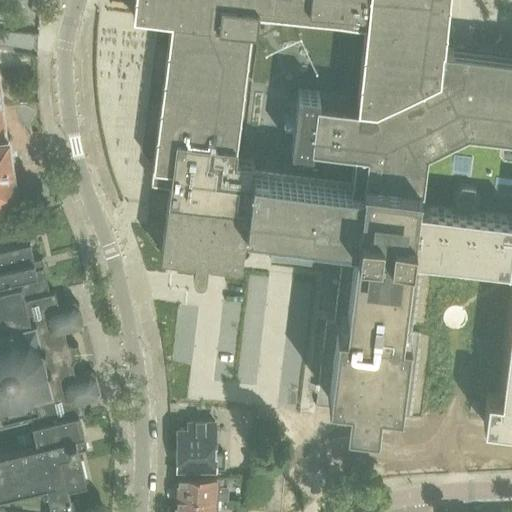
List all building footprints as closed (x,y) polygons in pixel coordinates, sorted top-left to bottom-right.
[(511,54),(444,45),(448,0),(134,0),(133,15),(171,20),(152,181),(171,183),(162,253),(195,257),(193,269),(193,272),(194,275),(196,276),(199,277),(201,277),(203,276),(204,274),(206,272),(207,259),(241,263),(246,226),(272,230),(269,257),(313,262),(316,235),(344,238),(334,321),(326,320),(316,405),(346,409),(345,419),(377,424),(378,412),(409,416),(420,332),(412,331),(422,248),(507,259),(509,248),(511,248),(511,297),(499,394),(486,392),(482,422),(511,426),(511,54)] [(5,136),(0,88),(0,196),(17,194),(10,135),(5,136)] [(59,303),(55,289),(50,290),(48,279),(49,278),(44,256),(36,258),(31,239),(0,246),(0,424),(32,417),(33,423),(37,444),(0,452),(0,495),(46,485),(51,505),(63,503),(64,511),(71,511),(78,510),(76,499),(72,500),(69,487),(87,483),(79,449),(87,447),(84,433),(85,433),(80,413),(85,412),(82,398),(97,394),(100,390),(96,373),(90,370),(76,373),(65,328),(80,325),(84,319),(80,301),(74,299),(59,303)] [(215,452),(215,420),(189,420),(189,427),(178,427),(178,451),(176,453),(176,460),(178,463),(178,467),(224,467),(225,452),(215,452)] [(280,508),(282,485),(284,463),(250,460),(246,505),(280,508)] [(175,497),(178,497),(215,498),(215,486),(220,486),(220,476),(179,475),(179,481),(176,481),(175,497)] [(173,511),(213,511),(213,509),(218,509),(219,499),(215,498),(178,497),(178,501),(174,501),(173,511)]
